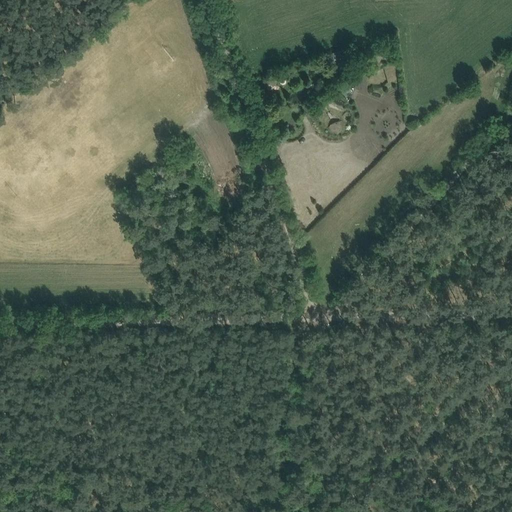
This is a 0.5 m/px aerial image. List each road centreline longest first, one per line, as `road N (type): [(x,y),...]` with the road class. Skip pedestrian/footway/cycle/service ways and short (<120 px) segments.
road 1 (track): [(511,314),(0,327)]
road 2 (track): [(206,0),(317,318)]
road 3 (track): [(511,97),(333,318)]
road 4 (track): [(301,318),(277,511)]
